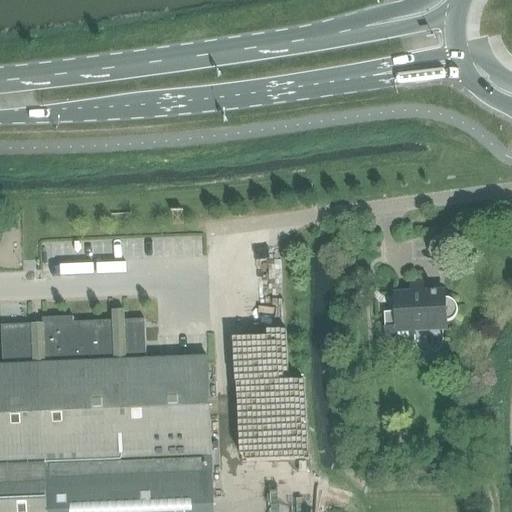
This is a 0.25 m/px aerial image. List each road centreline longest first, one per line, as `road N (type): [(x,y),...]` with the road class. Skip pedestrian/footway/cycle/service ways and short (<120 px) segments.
road 1 (primary): [(0,116),(189,102),(366,76)]
road 2 (primary): [(360,27),(0,77)]
